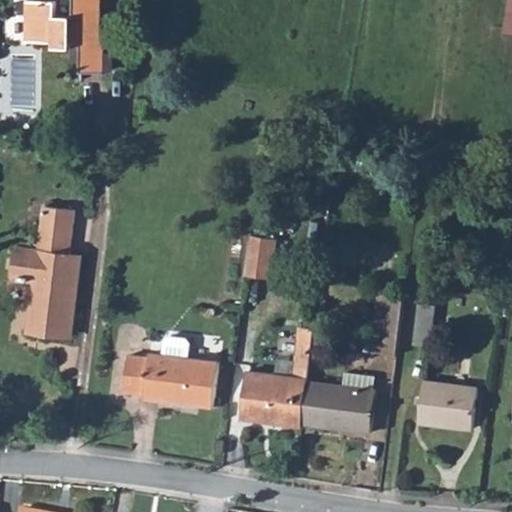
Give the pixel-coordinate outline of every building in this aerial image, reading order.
[(57,1),(34,0),(34,41),(55,42),(55,47),(73,47),(74,42),(82,42),(82,72),(104,72),(105,33),(101,33),(101,0),(75,0),(75,16),(57,15),(57,1)] [(36,288),(31,331),(71,335),(82,256),(71,255),(77,209),(46,206),(41,251),(20,248),(16,277),(41,280),(40,289),(36,288)] [(253,235),(247,275),(272,278),(277,238),(253,235)] [(374,352),(398,355),(406,296),(381,292),(374,352)] [(420,303),(415,343),(431,345),(437,305),(420,303)] [(288,424),(304,426),(304,423),(309,381),(316,328),(301,326),(294,377),(250,371),(244,418),(263,421),(264,416),(289,419),(288,424)] [(130,354),(125,391),(146,393),(146,398),(215,407),(221,362),(190,358),(192,343),(188,338),(171,335),(166,339),(164,355),(151,353),(151,357),(130,354)] [(347,372),(345,386),(374,390),(376,376),(347,372)] [(309,381),(304,423),(373,432),(378,390),(374,390),(345,386),(309,381)] [(426,381),(420,421),(474,428),(479,388),(426,381)]
